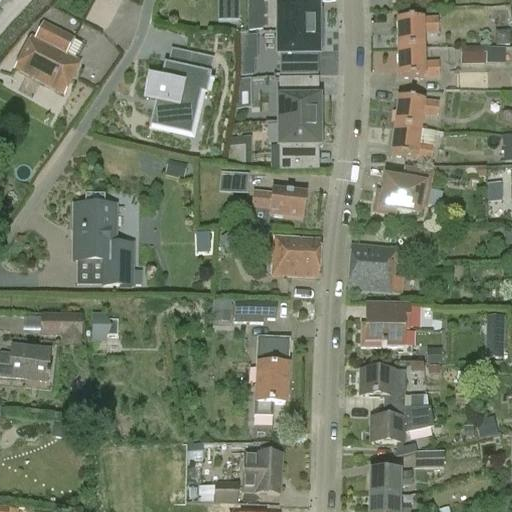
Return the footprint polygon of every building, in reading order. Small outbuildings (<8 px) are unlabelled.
[(277,0),(278,8),(274,8),(274,34),(320,33),(319,7),(308,7),(308,0),(277,0)] [(421,52),(421,38),(437,37),(436,22),(395,23),(396,52),(421,52)] [(79,65),(66,58),(73,41),(42,25),(34,41),(30,39),(13,72),(62,97),(79,65)] [(274,34),(274,60),(278,60),(278,78),(309,78),(309,60),(320,60),(320,33),(274,34)] [(253,54),(249,54),(249,47),(242,48),(243,76),(254,75),(253,54)] [(144,80),(141,101),(151,103),(146,128),(167,133),(170,121),(185,125),(187,115),(193,116),(198,95),(203,96),(208,77),(207,76),(210,61),(188,55),(164,50),(161,65),(156,83),(144,80)] [(504,51),(459,50),(459,67),(504,68),(504,51)] [(438,65),(422,66),(421,52),(396,52),(396,82),(422,82),(438,81),(438,65)] [(278,102),(277,102),(277,127),(317,127),(317,116),(321,116),(321,109),(321,102),(308,102),(308,82),(278,82),(278,102)] [(418,134),(420,120),(436,122),(438,107),(422,105),(396,101),(393,130),(418,134)] [(321,135),(317,135),(317,127),(277,127),(277,153),(278,153),(278,173),(309,172),(309,150),(321,149),(321,135)] [(432,149),(417,147),(418,134),(393,130),(389,160),(414,163),(430,166),(432,149)] [(423,210),(429,180),(405,175),(403,187),(385,183),(382,198),(377,197),(374,215),(391,218),(392,213),(416,218),(418,209),(423,210)] [(220,177),(218,196),(246,198),(247,179),(220,177)] [(252,195),(250,212),(268,214),(267,220),(302,224),(305,197),(271,193),(270,197),(252,195)] [(133,246),(112,245),(112,211),(93,210),(75,210),(74,232),(74,263),(100,264),(100,288),(141,288),(141,274),(139,274),(133,273),(133,246)] [(317,283),(320,244),(272,240),(269,279),(317,283)] [(393,281),(395,253),(350,249),(346,295),(400,299),(401,282),(393,281)] [(450,271),(423,272),(424,288),(436,288),(437,299),(448,298),(447,288),(451,288),(450,271)] [(229,302),(212,302),(212,325),(229,325),(229,302)] [(274,322),(275,304),(234,302),(233,325),(262,326),(262,322),(274,322)] [(399,353),(399,351),(400,331),(405,332),(405,311),(384,310),(384,321),(366,320),(365,330),(361,329),(360,352),(399,353)] [(82,318),(40,316),(39,338),(61,339),(60,349),(81,350),(81,341),(82,318)] [(116,340),(116,325),(106,325),(96,325),(96,340),(106,340),(116,340)] [(272,419),(273,407),(284,408),(286,371),(287,371),(289,342),(256,341),(255,369),(257,369),(255,406),(254,418),(272,419)] [(9,363),(0,362),(0,380),(45,385),(49,355),(10,351),(9,363)] [(382,401),(382,410),(401,411),(402,378),(392,377),(392,375),(358,375),(357,400),(382,401)] [(408,400),(408,411),(421,411),(422,400),(408,399),(408,400)] [(403,450),(403,436),(432,431),(429,412),(421,411),(408,411),(401,411),(382,410),(382,422),(369,422),(368,447),(395,447),(395,460),(414,457),(416,455),(415,447),(403,450)] [(442,456),(416,455),(414,457),(413,473),(442,474),(442,456)] [(241,497),(253,497),(279,499),(281,459),(243,457),(241,497)] [(411,475),(399,475),(368,474),(367,501),(398,502),(398,490),(410,490),(411,475)] [(213,485),(212,506),(237,507),(238,486),(213,485)] [(409,511),(410,509),(398,509),(398,502),(367,501),(366,511),(409,511)]
